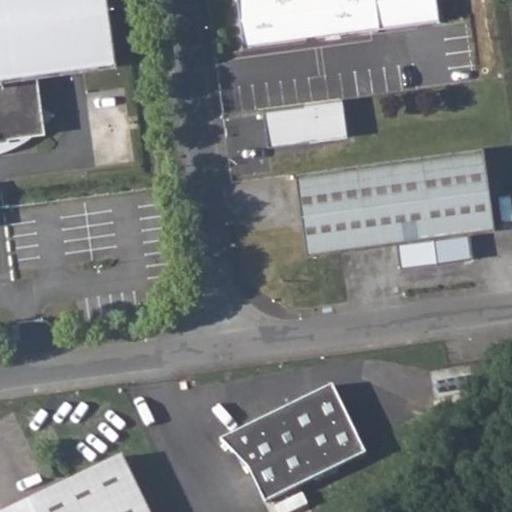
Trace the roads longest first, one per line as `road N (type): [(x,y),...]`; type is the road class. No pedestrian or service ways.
road 1 (residential): [(229,342),(181,0)]
road 2 (residential): [(229,342),(511,307)]
road 3 (residential): [(0,374),(229,342)]
